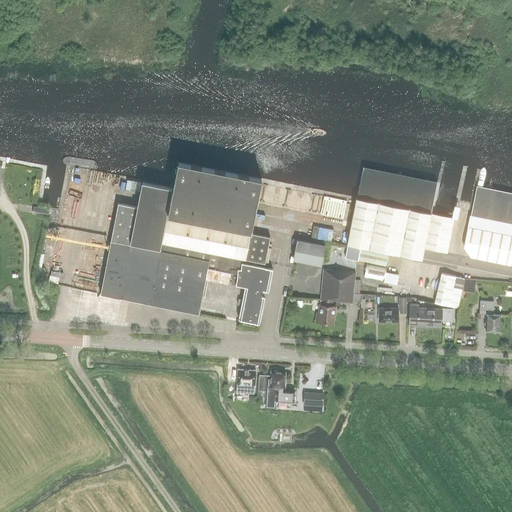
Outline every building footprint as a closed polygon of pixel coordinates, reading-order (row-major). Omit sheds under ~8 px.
[(118,203),(99,294),(198,314),(201,296),(204,297),(207,279),(227,282),(230,283),(245,287),(238,320),(257,324),(264,291),(267,292),(271,269),(267,268),(271,249),(268,248),(270,238),(250,234),(261,179),(178,163),(173,189),(142,182),(137,207),(118,203)] [(362,167),(356,198),(431,213),(437,182),(362,167)] [(471,213),(471,216),(511,224),(511,193),(480,187),(476,187),(471,213)] [(347,245),(344,258),(356,260),(359,248),(359,247),(410,257),(424,248),(431,213),(356,198),(347,245)] [(33,214),(48,217),(49,209),(34,207),(33,214)] [(431,213),(424,248),(448,253),(454,217),(451,217),(433,213),(431,213)] [(43,237),(47,219),(35,216),(31,234),(43,237)] [(467,227),(463,246),(470,257),(511,265),(511,258),(511,224),(471,216),(470,216),(467,227)] [(266,229),(267,221),(254,219),(253,227),(266,229)] [(293,260),(320,265),(324,245),(297,240),(293,260)] [(359,248),(356,260),(386,266),(389,254),(359,248)] [(385,272),(386,267),(366,264),(364,277),(383,281),(385,272)] [(36,280),(42,281),(45,268),(39,267),(36,280)] [(353,294),(354,280),(355,272),(324,269),(320,300),(322,300),(322,305),(320,305),(320,310),(316,310),(315,321),(319,321),(318,323),(333,324),(334,307),(332,307),(332,301),(344,302),(352,303),(358,306),(364,295),(359,294),(353,294)] [(385,272),(383,281),(396,284),(398,275),(385,272)] [(441,274),(435,304),(458,309),(462,290),(453,288),(455,276),(441,274)] [(474,292),(476,281),(464,279),(463,290),(474,292)] [(499,332),(500,315),(493,315),(494,302),(480,301),(479,314),(487,315),(486,331),(499,332)] [(410,304),(409,325),(441,326),(441,321),(451,321),(452,308),(442,308),(441,309),(418,308),(418,304),(410,304)] [(378,308),(379,322),(398,322),(398,308),(378,308)] [(237,369),(236,393),(254,394),(255,370),(237,369)] [(259,374),(259,375),(260,375),(259,380),(266,381),(266,391),(265,408),(275,409),(276,401),(294,402),(294,390),(293,390),(287,390),(283,390),(283,387),(284,387),(285,372),(271,371),(271,375),(259,374)] [(323,406),(324,393),(304,392),(303,405),(323,406)]
